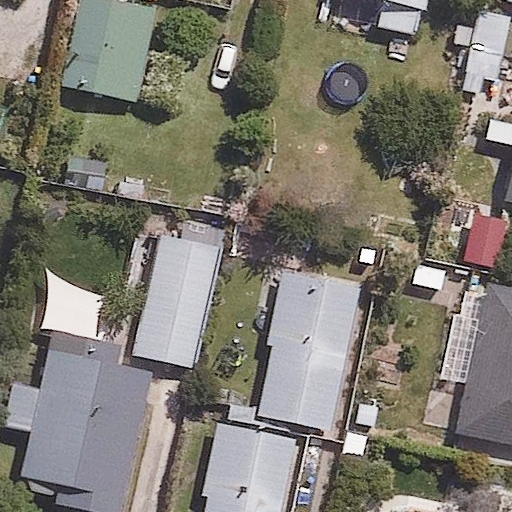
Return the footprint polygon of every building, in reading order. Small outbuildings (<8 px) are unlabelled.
[(134,103),(149,3),(128,0),(67,0),(54,90),(134,103)] [(356,0),(353,17),(409,30),(416,0),(356,0)] [(489,79),(502,15),(464,7),(450,71),(489,79)] [(511,107),(479,102),(455,249),(497,256),(507,198),(511,199),(511,107)] [(28,142),(0,138),(0,176),(22,180),(28,142)] [(190,367),(221,244),(153,227),(122,350),(190,367)] [(355,263),(260,246),(246,324),(269,328),(253,415),(325,428),(355,263)] [(511,286),(452,275),(433,375),(466,381),(456,435),(511,445),(511,286)] [(115,511),(145,371),(40,349),(33,385),(4,379),(0,396),(0,427),(23,432),(13,479),(47,486),(44,501),(96,511),(115,511)] [(274,511),(288,438),(207,422),(190,511),(274,511)]
